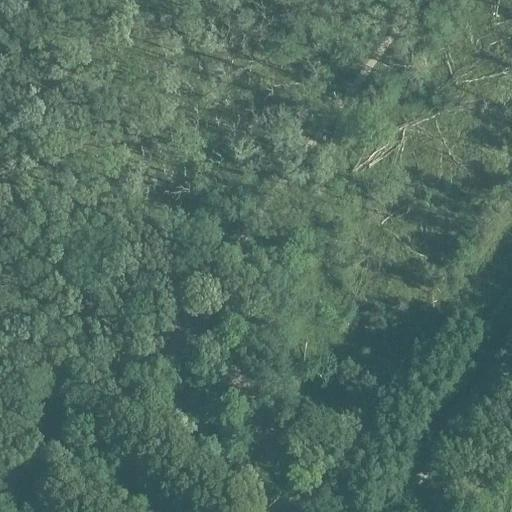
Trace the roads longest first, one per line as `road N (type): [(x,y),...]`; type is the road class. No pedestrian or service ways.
road 1 (track): [(16,511),(213,291),(265,205),(417,0)]
road 2 (unknown): [(329,511),(254,426),(221,358),(179,330)]
road 3 (unknown): [(179,330),(0,201)]
